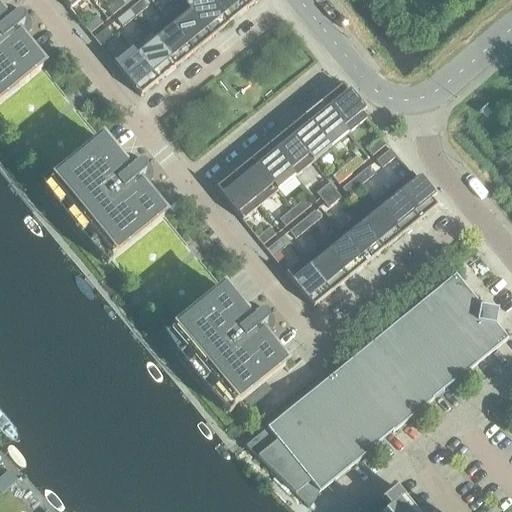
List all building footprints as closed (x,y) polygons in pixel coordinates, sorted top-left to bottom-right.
[(82,0),(60,0),(69,11),(82,0)] [(125,6),(120,0),(117,0),(106,9),(112,16),(125,6)] [(142,0),(129,11),(135,18),(148,8),(142,0)] [(208,0),(191,0),(184,6),(211,39),(229,25),(208,0)] [(237,0),(208,0),(229,25),(246,10),(237,0)] [(237,0),(246,10),(258,0),(237,0)] [(184,6),(166,21),(193,54),(211,39),(184,6)] [(135,18),(129,11),(116,21),(122,29),(135,18)] [(0,109),(240,403),(255,391),(285,367),(250,324),(246,319),(245,318),(240,312),(223,291),(164,218),(148,198),(144,194),(141,190),(140,189),(136,184),(129,176),(125,170),(124,169),(121,166),(101,142),(8,27),(3,21),(0,17),(0,109)] [(89,35),(102,24),(96,17),(83,28),(89,35)] [(166,21),(149,35),(176,68),(193,54),(166,21)] [(112,37),(106,29),(93,40),(99,47),(112,37)] [(149,35),(131,49),(158,82),(176,68),(149,35)] [(158,82),(131,49),(113,64),(140,98),(141,97),(158,82)] [(349,92),(345,95),(340,88),(322,103),(348,136),(367,121),(361,115),(365,112),(349,92)] [(322,103),(304,117),(331,150),(348,136),(322,103)] [(304,117),(286,131),(313,164),(331,150),(304,117)] [(313,164),(286,131),(268,146),(295,179),(313,164)] [(386,145),(380,138),(366,150),(372,157),(386,145)] [(295,179),(268,146),(251,160),(278,193),(295,179)] [(382,170),(396,158),(390,150),(376,162),(382,170)] [(357,157),(344,167),(351,175),(363,164),(357,157)] [(278,193),(251,160),(233,175),(260,208),(278,193)] [(351,175),(344,167),(332,178),(338,185),(351,175)] [(373,176),(367,169),(354,179),(360,187),(373,176)] [(260,208),(233,175),(216,189),(215,189),(242,223),(260,208)] [(392,189),(419,222),(437,207),(432,200),(435,197),(419,178),(415,181),(411,175),(410,175),(392,189)] [(348,197),(360,187),(354,179),(341,190),(348,197)] [(387,183),(383,187),(388,193),(392,189),(387,183)] [(322,202),(335,191),(329,184),(316,195),(322,202)] [(388,193),(374,204),(401,237),(419,222),(392,189),(388,193)] [(341,198),(337,194),(335,191),(322,202),(328,209),(341,198)] [(298,217),(310,207),(304,200),(292,210),(298,217)] [(401,237),(374,204),(357,218),(383,251),(401,237)] [(285,228),(298,217),(292,210),(279,221),(285,228)] [(301,222),(307,230),(320,219),(314,212),(301,222)] [(383,251),(357,218),(339,232),(366,265),(383,251)] [(307,230),(301,222),(289,233),(295,240),(307,230)] [(262,247),(275,236),(269,228),(256,239),(262,247)] [(339,232),(321,247),(348,280),(366,265),(339,232)] [(285,248),(279,241),(266,251),(272,259),(285,248)] [(321,247),(304,261),(330,294),(348,280),(321,247)] [(330,294),(304,261),(285,276),(312,309),(313,309),(313,308),(330,294)] [(480,309),(455,277),(352,361),(245,447),(309,510),(318,494),(506,341),(495,326),(497,312),(480,309)] [(511,424),(499,408),(491,415),(504,431),(511,424)] [(9,471),(0,479),(0,493),(1,495),(18,481),(9,471)] [(408,504),(405,500),(396,489),(381,501),(388,510),(385,511),(407,511),(406,510),(398,501),(403,498),(407,504),(408,504)]
